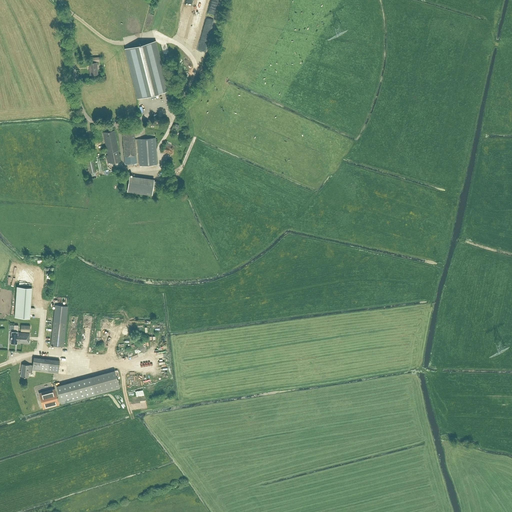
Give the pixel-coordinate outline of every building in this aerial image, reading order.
[(138,98),(167,91),(155,41),(125,48),(138,98)] [(97,74),(96,62),(88,63),(89,75),(97,74)] [(122,129),(125,164),(136,163),(135,140),(137,140),(139,166),(157,164),(155,138),(134,139),(134,128),(122,129)] [(120,161),(114,130),(103,132),(107,155),(106,155),(108,163),(120,161)] [(96,177),(91,156),(85,158),(89,173),(86,174),(88,179),(96,177)] [(154,181),(130,178),(128,194),(152,197),(154,181)] [(41,273),(41,282),(43,282),(43,284),(50,284),(49,273),(41,273)] [(17,287),(15,319),(30,320),(32,288),(17,287)] [(55,307),(51,345),(63,346),(67,308),(55,307)] [(18,325),(16,325),(14,325),(13,331),(11,331),(10,343),(17,343),(28,344),(29,333),(17,332),(18,325)] [(32,365),(22,364),(20,376),(28,377),(28,372),(32,373),(32,370),(40,370),(58,372),(59,360),(33,357),(32,365)] [(90,377),(95,394),(119,388),(114,370),(90,377)] [(61,403),(95,394),(90,377),(56,386),(61,403)] [(44,408),(59,404),(55,389),(39,393),(44,408)]
